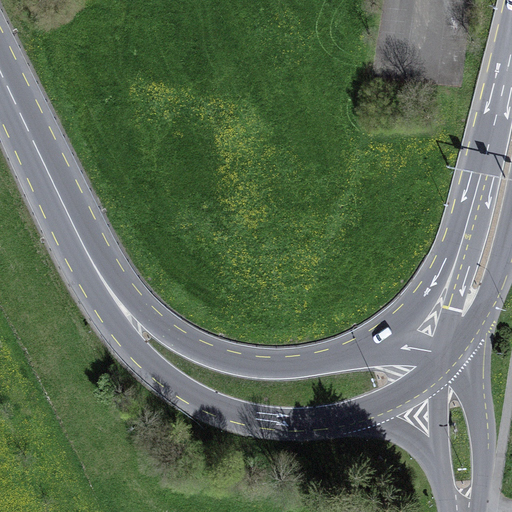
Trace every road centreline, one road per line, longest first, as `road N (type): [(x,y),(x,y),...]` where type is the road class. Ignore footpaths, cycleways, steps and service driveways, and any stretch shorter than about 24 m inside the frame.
road 1 (secondary): [(433,343),(292,367),(219,360),(171,338),(131,303),(76,234)]
road 2 (secondary): [(76,234),(138,347),(192,393),(270,418),(354,413)]
road 3 (primary): [(433,343),(471,272),(511,117)]
road 4 (primary): [(477,511),(481,434),(470,394),(433,343)]
road 5 (secondary): [(0,72),(76,234)]
road 6 (primary): [(433,343),(440,468)]
